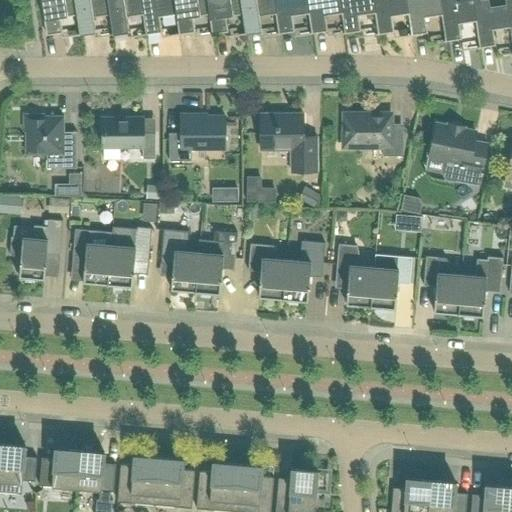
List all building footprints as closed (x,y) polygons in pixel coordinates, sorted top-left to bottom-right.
[(62,37),(80,34),(74,0),(40,0),(46,34),(62,32),(60,17),(76,14),(79,33),(62,36),(62,37)] [(113,34),(108,0),(74,0),(80,34),(95,32),(93,17),(109,14),(112,33),(95,35),(95,37),(113,34)] [(108,0),(113,34),(129,32),(126,16),(142,14),(145,33),(128,35),(129,36),(146,34),(141,0),(108,0)] [(141,0),(146,34),(162,31),(159,16),(176,14),(178,33),(162,35),(162,36),(179,34),(174,0),(141,0)] [(174,0),(179,34),(195,31),(193,16),(209,14),(212,32),(195,35),(195,36),(213,33),(207,0),(174,0)] [(207,0),(213,33),(228,31),(226,16),(242,13),(245,32),(228,35),(228,36),(246,33),(240,0),(207,0)] [(240,0),(246,33),(261,31),(259,16),(275,13),(278,32),(261,34),(261,36),(279,33),(273,0),(240,0)] [(273,0),(279,33),(294,31),(292,15),(308,13),(311,32),(294,34),(294,36),(312,33),(306,0),(273,0)] [(306,0),(312,33),(327,30),(325,15),(341,13),(344,31),(327,34),(328,35),(345,33),(340,0),(306,0)] [(340,0),(345,33),(361,30),(358,15),(374,13),(377,33),(361,35),(361,36),(378,34),(373,0),(340,0)] [(373,0),(378,34),(394,31),(392,16),(408,14),(411,34),(394,36),(394,37),(412,35),(406,0),(373,0)] [(406,0),(412,35),(427,32),(425,17),(441,15),(445,40),(428,42),(428,43),(446,41),(439,0),(406,0)] [(462,50),(480,47),(472,0),(439,0),(446,41),(461,38),(459,23),(475,21),(479,46),(462,48),(462,50)] [(511,53),(511,38),(507,3),(491,6),(489,0),(472,0),(480,47),(495,45),(493,29),(509,27),(511,44),(511,52),(496,54),(496,56),(511,53)] [(261,114),(261,149),(291,149),(291,171),(317,171),(317,135),(303,136),(303,112),(301,112),(301,114),(276,114),(276,112),(263,112),(263,114),(261,114)] [(169,132),(169,160),(191,160),(191,149),(225,149),(225,115),(199,115),(199,113),(181,113),(181,132),(169,132)] [(343,130),(343,147),(362,147),(362,145),(382,145),(382,155),(403,155),(403,129),(391,129),(391,113),(344,113),(344,130),(343,130)] [(24,114),(24,130),(26,130),(26,153),(47,153),(47,168),(77,168),(77,139),(63,139),(63,115),(44,115),(44,114),(24,114)] [(143,117),(102,117),(102,147),(143,146),(143,159),(155,158),(155,132),(143,132),(143,117)] [(447,178),(454,179),(478,184),(487,144),(474,141),(476,131),(436,123),(429,156),(445,159),(443,171),(447,178)] [(70,190),(51,189),(50,205),(69,206),(70,190)] [(60,254),(63,220),(48,218),(47,226),(34,224),(33,238),(22,237),(11,236),(10,254),(17,255),(16,271),(19,271),(19,275),(44,278),(46,253),(60,254)] [(107,283),(132,285),(134,260),(148,261),(151,227),(137,226),(136,229),(112,227),(111,244),(107,283)] [(98,230),(88,229),(75,228),(72,255),(85,256),(83,281),(107,283),(111,244),(97,243),(98,230)] [(188,230),(163,228),(160,262),(173,264),(170,288),(195,291),(198,252),(186,251),(188,230)] [(212,253),(198,252),(195,291),(220,293),(222,268),(234,269),(237,232),(214,230),(212,253)] [(286,259),(283,298),(307,300),(309,275),(322,276),(325,242),(301,240),(300,260),(286,259)] [(286,259),(272,258),(273,245),(250,243),(248,270),(260,271),(258,296),(283,298),(286,259)] [(351,244),(338,243),(335,277),(348,278),(346,303),(370,305),(374,266),(361,265),(358,248),(351,248),(351,244)] [(374,266),(370,305),(395,307),(397,283),(409,284),(412,256),(392,255),(387,268),(374,266)] [(446,257),(426,255),(423,285),(435,286),(433,311),(458,313),(461,274),(450,273),(450,267),(446,257)] [(461,274),(458,313),(483,315),(485,290),(500,291),(503,257),(487,256),(487,259),(477,258),(475,275),(461,274)] [(0,443),(0,449),(0,491),(21,493),(22,479),(35,480),(37,456),(24,455),(25,445),(0,443)] [(51,486),(76,488),(79,450),(55,448),(54,458),(41,457),(39,481),(52,482),(51,486)] [(104,452),(79,450),(76,488),(100,490),(99,498),(97,498),(95,511),(111,511),(113,499),(110,499),(110,491),(113,491),(116,463),(103,462),(104,452)] [(154,504),(158,457),(133,455),(133,465),(120,464),(117,501),(154,504)] [(158,457),(154,504),(191,507),(194,470),(182,469),(183,459),(158,457)] [(233,511),(237,463),(212,461),(211,471),(199,470),(196,508),(233,511)] [(262,466),(237,463),(233,511),(245,511),(270,511),(273,476),(261,475),(262,466)] [(278,477),(275,511),(313,511),(315,488),(327,489),(328,471),(317,470),(291,468),(290,478),(278,477)] [(428,511),(431,480),(406,478),(405,488),(393,487),(390,511),(428,511)] [(431,480),(428,511),(465,511),(467,493),(455,492),(456,482),(431,480)] [(507,511),(510,487),(485,484),(484,494),(472,493),(470,511),(507,511)]
